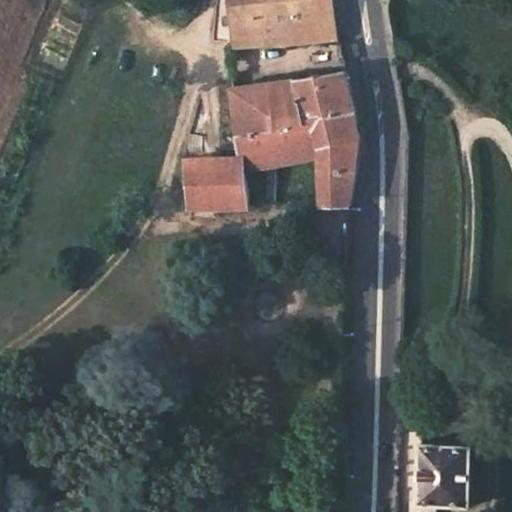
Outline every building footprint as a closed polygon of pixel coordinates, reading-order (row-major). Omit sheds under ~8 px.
[(232,0),(237,47),(338,38),(332,0),(232,0)] [(249,207),(243,161),(260,158),(322,148),(322,158),(321,207),(350,206),(361,138),(348,75),(233,91),(239,138),(219,140),(221,161),(188,162),(189,181),(191,191),(192,208),(249,207)] [(322,148),(260,158),(260,160),(260,162),(260,163),(260,164),(259,166),(259,167),(258,168),(257,169),(256,170),(322,158),(322,148)] [(400,444),(424,444),(424,430),(401,429),(400,444)] [(475,468),(476,445),(424,444),(422,503),(412,503),(411,511),(437,511),(438,504),(475,504),(475,485),(487,486),(487,468),(475,468)]
